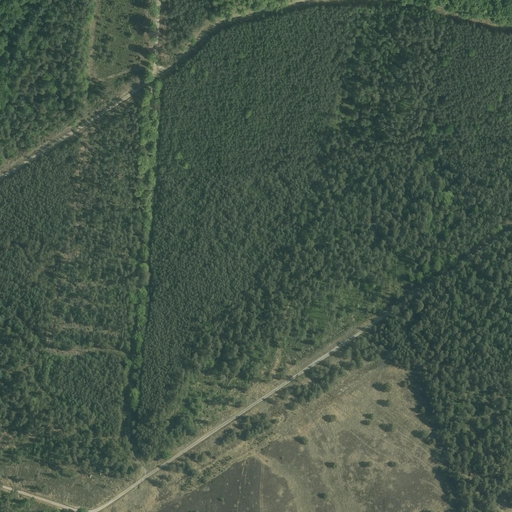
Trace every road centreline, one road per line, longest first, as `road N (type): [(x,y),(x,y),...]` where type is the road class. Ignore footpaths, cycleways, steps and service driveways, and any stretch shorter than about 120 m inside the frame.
road 1 (track): [(511,230),(147,475)]
road 2 (track): [(153,77),(128,414),(131,454),(147,475)]
road 3 (track): [(153,77),(0,177)]
road 4 (track): [(300,0),(221,20),(153,77)]
